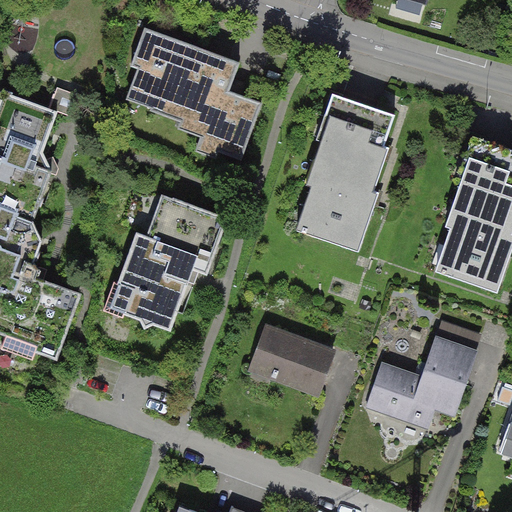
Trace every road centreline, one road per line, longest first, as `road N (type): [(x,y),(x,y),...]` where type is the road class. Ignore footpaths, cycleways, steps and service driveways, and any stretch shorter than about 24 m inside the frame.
road 1 (residential): [(367,511),(75,402)]
road 2 (residential): [(316,25),(511,80)]
